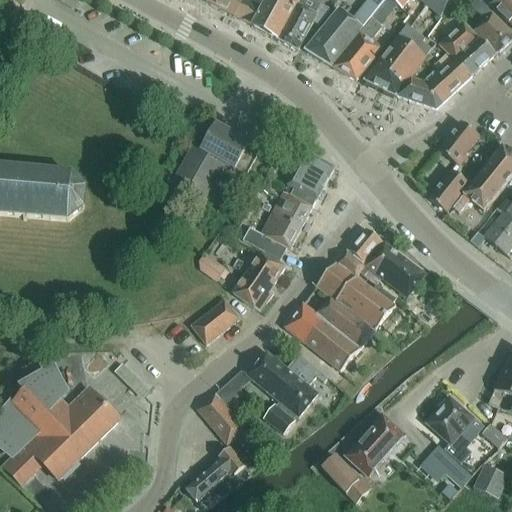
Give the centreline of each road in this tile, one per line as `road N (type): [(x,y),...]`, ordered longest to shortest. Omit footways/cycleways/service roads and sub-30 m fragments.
road 1 (residential): [(140,511),(162,482),(179,404),(265,331),(382,187)]
road 2 (secondary): [(364,166),(288,83),(145,0)]
road 3 (secondary): [(511,307),(450,260),(382,187)]
road 4 (residential): [(364,166),(428,132),(482,87)]
